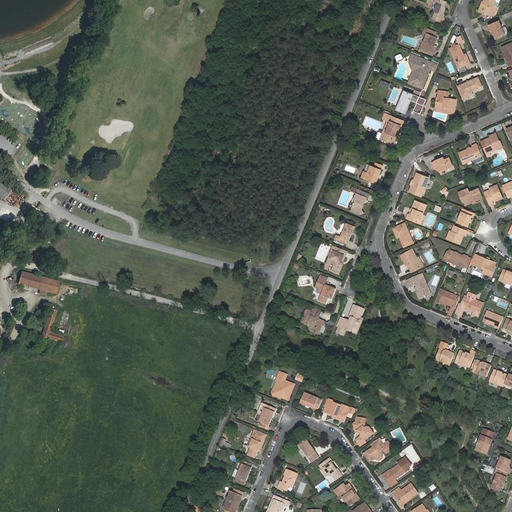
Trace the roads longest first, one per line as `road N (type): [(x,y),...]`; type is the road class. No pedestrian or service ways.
road 1 (unclassified): [(188,511),(395,0)]
road 2 (residential): [(511,349),(407,306),(382,249),(382,225),(408,163),(433,144)]
road 3 (unknown): [(263,329),(14,261)]
road 4 (residential): [(393,511),(344,441),(302,420),(287,428),(252,511)]
road 5 (residential): [(467,0),(507,113)]
